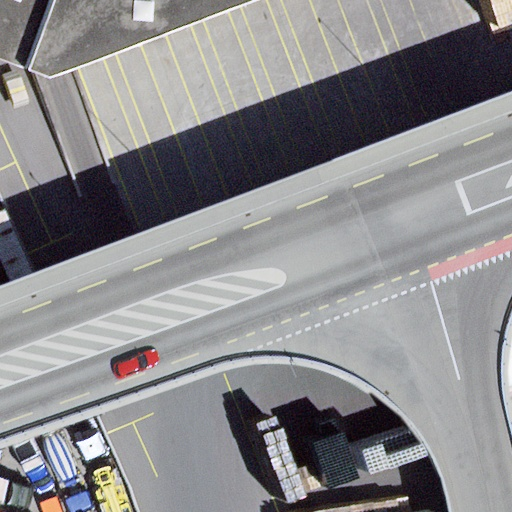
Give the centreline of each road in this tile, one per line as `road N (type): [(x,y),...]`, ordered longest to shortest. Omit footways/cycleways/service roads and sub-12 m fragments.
road 1 (tertiary): [(0,377),(405,223)]
road 2 (unclassified): [(405,223),(456,376),(487,511)]
road 3 (unknown): [(165,231),(129,0)]
